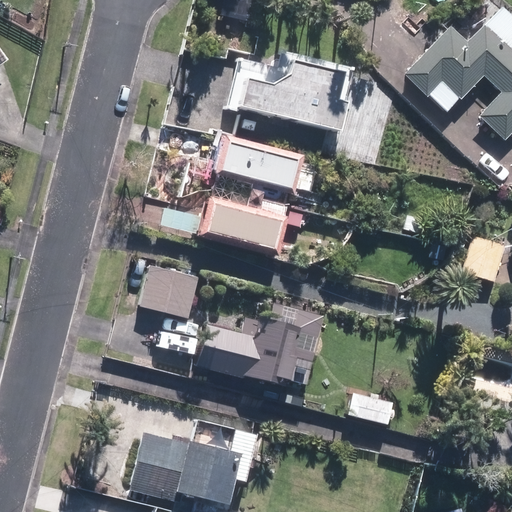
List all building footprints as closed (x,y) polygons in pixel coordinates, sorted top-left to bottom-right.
[(228,22),(235,23),(241,18),(241,10),(237,4),(229,4),(224,9),(223,17),(228,22)] [(474,120),(499,143),(511,129),(511,34),(490,15),(459,48),(442,32),(398,80),(421,101),(423,99),(441,115),(453,102),(455,103),(478,80),(496,97),(474,120)] [(227,105),(335,130),(342,102),(330,100),(336,73),(285,61),(281,75),(265,85),(240,80),(243,68),(236,66),(227,105)] [(439,138),(451,148),(458,140),(446,130),(439,138)] [(283,202),(288,180),(290,185),(297,187),(303,181),(301,173),(293,172),(290,175),(294,163),(215,141),(205,181),(283,202)] [(488,182),(502,195),(511,183),(511,180),(499,169),(488,182)] [(238,208),(250,212),(253,200),(241,197),(238,208)] [(189,243),(267,264),(278,225),(199,204),(189,243)] [(399,233),(415,237),(420,218),(404,214),(399,233)] [(456,276),(489,285),(499,249),(467,240),(456,276)] [(425,263),(440,267),(445,248),(431,244),(425,263)] [(160,318),(182,324),(194,282),(143,268),(132,310),(149,315),(148,318),(159,321),(160,318)] [(191,371),(277,391),(284,362),(306,367),(317,320),(266,308),(262,326),(240,321),(236,338),(200,330),(191,371)] [(426,382),(441,385),(445,367),(430,364),(426,382)] [(368,393),(344,389),(340,417),(381,423),(384,404),(366,402),(368,393)] [(171,500),(218,511),(219,511),(226,486),(237,488),(248,439),(225,434),(219,456),(137,436),(122,494),(169,505),(171,500)]
